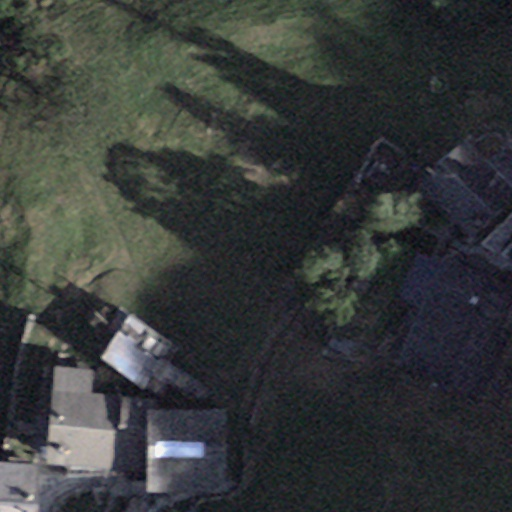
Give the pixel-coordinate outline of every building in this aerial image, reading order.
[(511,191),(463,140),(419,181),(468,233),(511,191)] [(511,287),(431,255),(386,364),(467,396),(511,287)] [(129,316),(100,359),(142,387),(172,344),(129,316)] [(97,373),(56,369),(46,466),(113,472),(121,396),(95,393),(97,373)] [(224,411),(149,411),(149,486),(224,486),(224,411)] [(32,511),(34,467),(0,465),(0,511),(32,511)]
